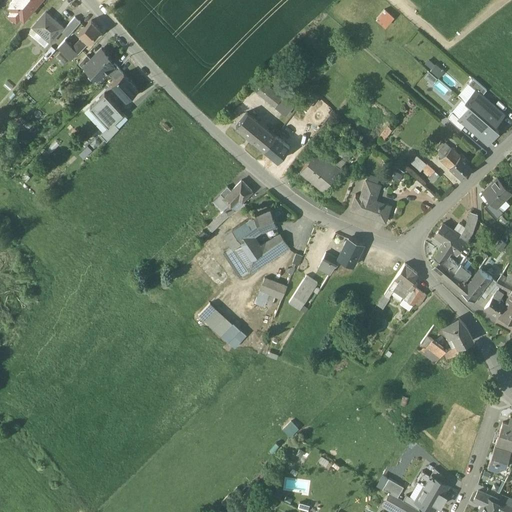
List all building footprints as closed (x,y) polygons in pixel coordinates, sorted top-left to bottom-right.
[(13,0),(8,7),(11,10),(8,14),(19,23),(23,18),(26,21),(42,0),(13,0)] [(377,16),(387,25),(396,15),(386,7),(377,16)] [(62,26),(46,11),(34,25),(50,40),(62,26)] [(75,15),(62,30),(68,35),(80,20),(75,15)] [(91,19),(79,31),(84,37),(88,41),(100,28),(91,19)] [(82,37),(74,46),(78,51),(88,41),(84,37),(82,37)] [(74,46),(65,38),(57,46),(70,59),(78,51),(74,46)] [(91,58),(85,64),(86,65),(89,68),(88,69),(88,73),(91,75),(94,75),(94,78),(97,81),(107,71),(113,64),(112,64),(106,57),(108,55),(101,48),(91,58)] [(87,53),(79,62),(84,67),(86,65),(85,64),(91,58),(87,53)] [(428,60),(426,63),(431,67),(430,69),(439,77),(444,71),(435,63),(434,64),(428,60)] [(113,64),(107,71),(111,75),(119,67),(119,66),(114,62),(112,64),(113,64)] [(119,67),(111,75),(115,79),(124,72),(119,67)] [(433,83),(439,77),(430,69),(424,75),(433,83)] [(115,79),(112,83),(126,98),(138,87),(133,81),(130,77),(129,78),(124,72),(115,79)] [(486,89),(473,77),(468,83),(475,89),(476,89),(482,94),(486,89)] [(256,91),(285,114),(293,104),(264,81),(256,91)] [(475,89),(465,101),(469,105),(494,126),(505,114),(482,94),(476,89),(475,89)] [(109,126),(123,113),(104,92),(90,106),(109,126)] [(494,126),(469,105),(459,116),(458,117),(465,122),(488,142),(498,130),(494,126)] [(275,133),(247,110),(236,124),(248,134),(248,135),(252,138),(264,147),(275,133)] [(459,116),(452,110),(447,116),(460,128),(461,127),(465,122),(458,117),(459,116)] [(123,113),(109,126),(100,133),(107,140),(127,117),(123,113)] [(275,133),(264,147),(278,158),(289,145),(275,133)] [(353,151),(343,142),(338,149),(348,157),(353,151)] [(451,146),(441,157),(450,165),(460,154),(451,146)] [(317,149),(301,169),(323,187),(339,166),(338,166),(338,167),(334,163),(333,163),(331,166),(326,162),(327,160),(323,157),(325,155),(317,149)] [(411,161),(432,180),(439,173),(417,153),(411,161)] [(472,166),(460,154),(450,165),(462,177),(472,166)] [(345,159),(340,155),(334,163),(338,167),(338,166),(339,166),(345,159)] [(497,175),(483,189),(491,197),(497,203),(511,190),(497,175)] [(380,182),(366,177),(360,195),(356,193),(351,205),(385,217),(390,202),(374,197),(380,182)] [(252,189),(242,178),(231,188),(224,195),(223,196),(230,203),(231,204),(238,196),(242,199),(252,189)] [(227,184),(220,191),(224,195),(231,188),(227,184)] [(491,197),(484,203),(495,215),(503,208),(497,203),(491,197)] [(230,203),(225,208),(220,214),(221,215),(213,223),(216,226),(235,208),(231,204),(230,203)] [(270,207),(254,214),(246,219),(254,232),(261,227),(276,222),(270,207)] [(477,211),(470,209),(466,221),(474,224),(477,215),(477,211)] [(246,219),(232,228),(241,241),(251,234),(254,232),(246,219)] [(460,232),(443,220),(434,232),(443,238),(444,238),(446,235),(455,242),(453,244),(458,249),(467,237),(467,238),(472,229),(465,224),(460,232)] [(474,224),(466,221),(465,224),(472,229),(474,224)] [(280,233),(258,243),(262,250),(263,251),(282,238),(280,233)] [(258,243),(251,234),(241,241),(252,257),(262,250),(258,243)] [(446,235),(444,238),(443,238),(438,246),(447,252),(453,244),(455,242),(446,235)] [(339,256),(352,263),(363,242),(349,236),(339,256)] [(467,237),(460,247),(462,248),(466,251),(473,241),(467,237)] [(241,279),(288,247),(282,238),(263,251),(262,250),(252,257),(241,241),(224,253),(241,279)] [(447,252),(438,246),(437,246),(433,252),(437,255),(431,261),(447,275),(454,268),(445,259),(449,254),(447,252)] [(481,247),(475,257),(476,258),(481,261),(488,252),(481,247)] [(339,256),(326,249),(322,257),(335,263),(339,256)] [(297,252),(293,261),(300,263),(303,254),(297,252)] [(481,261),(476,258),(472,264),(470,267),(474,270),(480,264),(481,261)] [(470,267),(460,259),(454,268),(447,275),(461,287),(472,295),(482,284),(471,275),(474,270),(470,267)] [(405,260),(395,274),(398,276),(408,283),(417,270),(405,260)] [(491,273),(480,264),(474,270),(471,275),(482,284),(491,273)] [(300,307),(317,282),(306,274),(288,300),(300,307)] [(395,274),(384,291),(390,295),(394,288),(400,280),(397,278),(398,276),(395,274)] [(286,284),(265,276),(257,297),(272,303),(275,295),(281,297),(286,284)] [(408,283),(398,276),(397,278),(400,280),(394,288),(407,297),(413,287),(408,283)] [(511,284),(511,280),(505,277),(501,283),(505,285),(503,287),(505,288),(505,289),(509,291),(511,284)] [(421,288),(415,284),(413,287),(407,297),(413,301),(414,299),(421,288)] [(421,288),(414,299),(419,302),(426,292),(421,288)] [(503,296),(493,289),(484,303),(497,311),(503,300),(501,299),(503,296)] [(511,293),(508,292),(498,312),(511,317),(511,293)] [(244,334),(209,302),(198,314),(233,346),(244,334)] [(458,316),(443,324),(448,335),(454,332),(459,343),(472,337),(466,324),(458,316)] [(459,343),(454,332),(448,335),(447,336),(452,345),(456,344),(459,343)] [(420,341),(426,345),(432,337),(426,333),(420,341)] [(446,347),(432,337),(426,345),(439,356),(446,348),(445,348),(446,347)] [(452,345),(446,348),(446,347),(445,348),(446,348),(449,355),(459,351),(456,344),(452,345)] [(511,424),(508,423),(503,421),(495,444),(511,450),(511,447),(511,424)] [(511,450),(495,444),(488,467),(497,470),(506,466),(511,450)] [(430,475),(441,481),(445,476),(433,469),(430,475)] [(424,485),(416,499),(422,503),(434,510),(438,504),(440,505),(445,495),(443,494),(448,486),(441,481),(430,475),(423,470),(417,480),(424,485)] [(398,496),(403,486),(389,478),(383,487),(398,496)] [(485,493),(477,489),(473,499),(481,503),(485,493)] [(385,507),(394,511),(395,511),(403,499),(392,493),(385,507)] [(484,504),(480,511),(499,511),(500,511),(504,511),(508,504),(499,499),(485,493),(481,503),(484,504)] [(403,499),(418,509),(422,503),(416,499),(406,494),(403,499)] [(511,511),(511,498),(501,494),(499,499),(508,504),(504,511),(511,511)] [(418,509),(403,499),(395,511),(402,511),(405,508),(412,511),(416,511),(418,509)]
